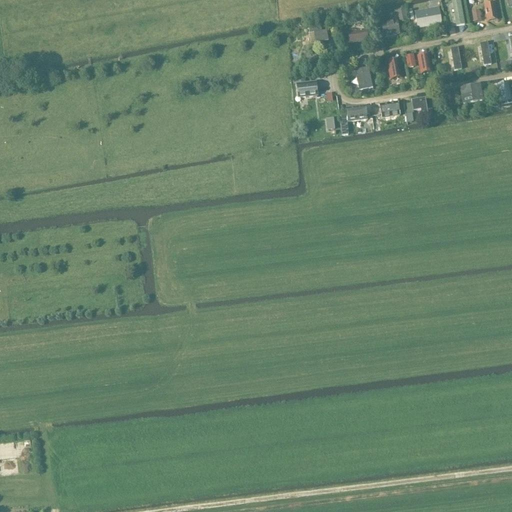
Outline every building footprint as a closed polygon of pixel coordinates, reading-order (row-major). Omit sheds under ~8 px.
[(456,27),(464,26),(460,2),(452,3),(456,27)] [(487,23),(497,21),(494,4),(484,6),(487,23)] [(439,9),(414,13),(417,30),(442,25),(441,19),(440,14),(439,9)] [(400,23),(406,22),(404,11),(398,13),(400,23)] [(384,39),(398,36),(395,25),(382,28),(384,39)] [(321,28),(308,30),(311,46),(328,42),(326,32),(322,33),(321,28)] [(350,45),(368,42),(366,32),(348,35),(350,45)] [(487,44),(480,45),(484,67),(491,66),(487,44)] [(458,49),(450,50),(454,72),(461,71),(458,49)] [(405,57),(408,70),(416,68),(414,56),(405,57)] [(421,75),(431,73),(428,56),(418,58),(421,75)] [(378,74),(384,73),(382,61),(376,62),(378,74)] [(398,62),(386,64),(387,68),(390,83),(401,81),(399,66),(398,62)] [(368,69),(355,71),(359,92),(372,89),(368,69)] [(316,83),(296,86),(298,101),(318,98),(316,83)] [(501,102),(511,101),(508,85),(498,87),(501,102)] [(479,87),(461,90),(462,93),(464,103),(464,106),(469,105),(475,105),(482,103),(481,100),(479,90),(479,87)] [(497,96),(491,97),(492,107),(499,106),(497,96)] [(425,99),(411,102),(413,113),(420,111),(421,115),(421,119),(428,118),(428,117),(433,116),(432,111),(427,111),(425,99)] [(398,104),(379,107),(380,111),(381,120),(400,117),(398,104)] [(365,107),(346,110),(347,124),(367,122),(365,107)] [(334,131),(333,120),(325,121),(327,132),(334,131)] [(0,480),(0,511),(21,511),(20,480),(0,480)]
